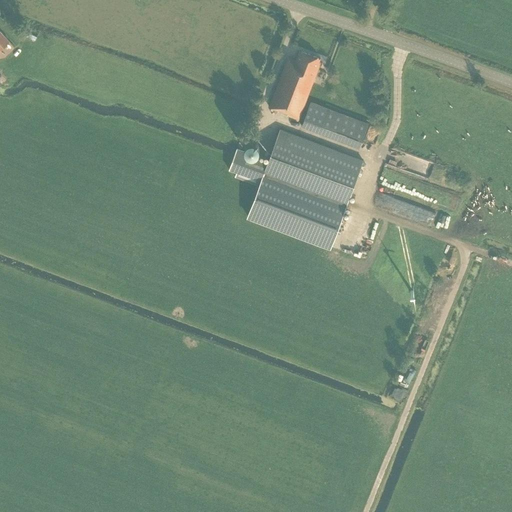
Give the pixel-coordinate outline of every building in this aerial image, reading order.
[(0,50),(9,42),(0,32),(0,50)] [(320,62),(321,58),(301,50),(297,60),(290,57),(271,106),(279,109),(278,111),(300,119),(321,62),(320,62)] [(316,133),(324,112),(312,107),(304,128),(316,133)] [(360,148),(369,124),(327,108),(318,132),(360,148)] [(248,122),(236,127),(246,153),(257,149),(258,149),(248,122)] [(332,246),(363,161),(281,130),(268,163),(259,186),(249,214),(332,246)] [(259,186),(268,163),(244,154),(245,151),(237,148),(229,170),(233,172),(232,176),(259,186)] [(382,179),(381,183),(420,196),(422,190),(404,184),(406,177),(404,177),(401,186),(382,179)] [(427,225),(431,215),(376,194),(373,202),(384,206),(385,204),(401,210),(399,215),(427,225)]
